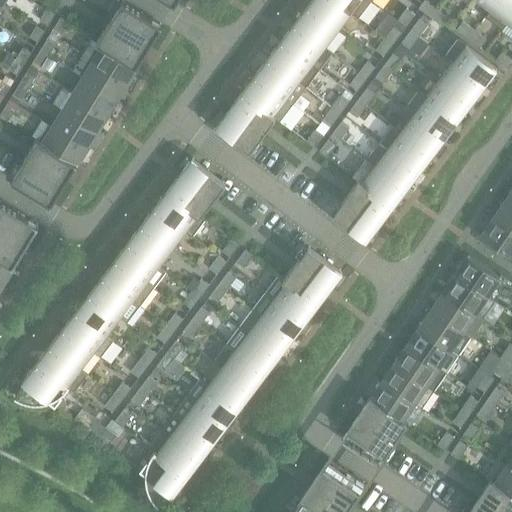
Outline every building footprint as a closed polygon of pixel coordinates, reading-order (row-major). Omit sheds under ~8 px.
[(163,24),(123,0),(121,0),(104,29),(97,41),(137,65),(163,24)] [(351,11),(335,0),(311,0),(307,6),(337,29),(351,11)] [(371,0),(335,0),(351,11),(358,17),(372,0),(371,0)] [(425,0),(424,0),(419,8),(431,17),(437,9),(425,0)] [(480,0),(491,8),(497,0),(480,0)] [(502,30),(508,22),(511,16),(511,0),(497,0),(491,8),(485,16),(502,30)] [(294,23),(324,46),(337,29),(307,6),(294,23)] [(55,14),(47,8),(40,20),(48,25),(55,14)] [(415,14),(407,8),(398,20),(406,26),(415,14)] [(443,26),(449,18),(437,9),(431,17),(443,26)] [(62,33),(69,22),(60,17),(53,28),(62,33)] [(428,24),(420,18),(411,30),(419,36),(428,24)] [(475,30),(463,21),(456,29),(469,38),(475,30)] [(332,52),(324,46),(294,23),(281,40),(319,69),(332,52)] [(45,30),(36,25),(29,36),(38,42),(45,30)] [(402,32),(394,25),(385,37),(393,43),(402,32)] [(411,30),(401,42),(410,48),(419,36),(411,30)] [(480,47),(486,39),(475,30),(469,38),(480,47)] [(376,49),(384,55),(393,43),(385,37),(376,49)] [(93,61),(127,82),(137,65),(97,41),(93,38),(83,54),(93,61)] [(497,67),(458,38),(445,56),(453,62),(483,85),(497,67)] [(55,44),(47,39),(40,50),(49,55),(55,44)] [(306,86),(319,69),(281,40),(268,57),(306,86)] [(31,52),(23,47),(15,59),(24,64),(31,52)] [(42,66),(49,55),(40,50),(33,61),(42,66)] [(508,68),(511,63),(511,58),(502,51),(496,59),(508,68)] [(401,59),(393,53),(384,64),(392,71),(401,59)] [(306,86),(268,57),(255,75),(293,104),(306,86)] [(15,59),(9,69),(18,74),(24,64),(15,59)] [(376,66),(367,60),(358,72),(366,78),(376,66)] [(93,61),(83,77),(117,98),(127,82),(93,61)] [(483,85),(453,62),(440,79),(470,102),(483,85)] [(375,76),(383,83),(392,71),(384,64),(375,76)] [(35,77),(26,72),(20,83),(28,88),(35,77)] [(349,84),(357,90),(366,78),(358,72),(349,84)] [(276,116),(281,120),(293,104),(255,75),(242,92),(275,117),(276,116)] [(83,77),(73,93),(107,114),(117,98),(83,77)] [(470,102),(440,79),(426,97),(457,120),(470,102)] [(11,85),(3,80),(0,83),(0,93),(4,96),(11,85)] [(21,99),(28,88),(20,83),(13,94),(21,99)] [(54,103),(63,109),(97,130),(107,114),(73,93),(64,87),(54,103)] [(375,93),(367,87),(358,99),(366,105),(375,93)] [(426,97),(418,91),(405,108),(413,114),(444,137),(457,120),(426,97)] [(275,117),(242,92),(225,114),(220,110),(213,120),(218,124),(217,125),(250,150),(251,149),(256,153),(264,143),(259,139),(275,117)] [(350,100),(341,94),(332,106),(340,112),(350,100)] [(349,111),(357,117),(366,105),(358,99),(349,111)] [(0,116),(8,121),(15,110),(6,105),(0,114),(0,116)] [(323,118),(331,124),(340,112),(332,106),(323,118)] [(63,109),(53,125),(87,146),(97,130),(63,109)] [(444,137),(413,114),(400,131),(431,154),(444,137)] [(340,140),(349,127),(341,121),(332,134),(340,140)] [(53,125),(43,141),(77,162),(87,146),(53,125)] [(323,135),(315,129),(306,141),(314,147),(323,135)] [(431,154),(400,131),(387,148),(418,171),(431,154)] [(43,141),(37,137),(11,179),(52,204),(77,162),(43,141)] [(327,157),(336,144),(328,138),(319,151),(327,157)] [(366,159),(405,189),(418,171),(387,148),(379,142),(366,159)] [(184,168),(176,179),(167,190),(201,215),(217,194),(222,197),(230,187),(225,183),(226,182),(192,157),(191,158),(187,154),(179,164),(184,168)] [(353,176),(358,180),(391,206),(405,189),(366,159),(353,176)] [(380,231),(375,227),(391,206),(358,180),(342,202),(337,198),(329,208),(334,212),(333,213),(366,239),(367,237),(372,241),(380,231)] [(201,215),(167,190),(154,207),(193,236),(206,219),(201,215)] [(511,227),(511,201),(507,198),(494,216),(511,227)] [(0,256),(14,265),(18,259),(39,224),(0,200),(0,256)] [(193,236),(154,207),(141,224),(171,247),(185,230),(193,236)] [(511,227),(494,216),(481,236),(482,236),(483,236),(511,255),(511,227)] [(128,241),(158,265),(171,247),(141,224),(128,241)] [(239,244),(231,238),(222,250),(230,257),(239,244)] [(128,241),(115,259),(154,288),(167,271),(158,265),(128,241)] [(294,252),(299,256),(283,277),(317,303),(334,282),(338,285),(346,275),(341,272),(342,270),(308,244),(307,245),(302,242),(294,252)] [(244,267),(253,255),(245,249),(236,261),(244,267)] [(470,254),(469,254),(455,273),(487,295),(500,276),(469,255),(470,254)] [(0,281),(2,283),(14,265),(0,256),(0,281)] [(226,262),(218,256),(209,268),(217,274),(226,262)] [(115,259),(102,276),(141,305),(154,288),(115,259)] [(236,277),(228,271),(219,284),(227,290),(236,277)] [(443,291),(475,313),(483,318),(495,300),(487,295),(455,273),(443,291)] [(278,274),(265,291),(304,321),(317,303),(283,277),(278,274)] [(102,276),(89,293),(119,316),(127,323),(141,305),(102,276)] [(209,284),(201,278),(192,290),(200,297),(209,284)] [(210,295),(218,301),(227,290),(219,284),(210,295)] [(183,302),(191,308),(200,297),(192,290),(183,302)] [(304,321),(265,291),(252,308),(291,338),(304,321)] [(475,313),(443,291),(431,309),(463,331),(475,313)] [(106,334),(119,316),(89,293),(76,310),(106,334)] [(210,312),(202,306),(192,318),(200,324),(210,312)] [(291,338),(252,308),(239,326),(278,355),(291,338)] [(463,331),(431,309),(419,327),(458,354),(471,336),(463,331)] [(114,339),(106,334),(76,310),(63,328),(93,351),(94,350),(101,356),(114,339)] [(183,319),(175,312),(166,325),(174,331),(183,319)] [(184,330),(192,336),(200,324),(192,318),(184,330)] [(157,336),(165,342),(174,331),(166,325),(157,336)] [(239,326),(226,343),(265,372),(278,355),(239,326)] [(458,354),(419,327),(407,345),(438,367),(438,366),(446,372),(458,354)] [(80,368),(93,351),(63,328),(50,345),(80,368)] [(184,347),(176,340),(166,353),(174,359),(184,347)] [(213,360),(221,366),(221,367),(252,390),(265,372),(226,343),(213,360)] [(511,357),(511,344),(510,343),(501,357),(509,362),(511,357)] [(88,374),(80,368),(50,345),(37,362),(69,387),(75,391),(88,374)] [(438,367),(407,345),(394,363),(426,384),(438,367)] [(157,353),(149,347),(139,359),(147,366),(157,353)] [(157,364),(166,370),(174,359),(166,353),(157,364)] [(501,357),(492,370),(500,375),(509,362),(501,357)] [(131,371),(139,377),(147,366),(139,359),(131,371)] [(44,402),(47,401),(49,401),(55,405),(63,396),(61,394),(69,387),(37,362),(23,380),(26,383),(15,396),(18,398),(22,400),(26,401),(30,402),(33,403),(38,403),(41,402),(44,402)] [(508,381),(511,374),(511,364),(509,362),(500,375),(508,381)] [(434,390),(426,384),(394,363),(382,381),(414,402),(422,408),(434,390)] [(208,384),(239,407),(252,390),(221,367),(208,383),(208,384)] [(485,392),(494,378),(486,373),(477,386),(485,392)] [(158,381),(150,375),(140,387),(148,393),(158,381)] [(187,395),(192,399),(226,424),(239,407),(208,384),(208,383),(200,377),(187,395)] [(407,422),(403,419),(414,402),(382,381),(371,398),(369,397),(369,398),(387,410),(406,423),(407,422)] [(121,400),(131,388),(123,382),(114,394),(121,400)] [(504,392),(496,386),(487,400),(495,405),(504,392)] [(131,399),(139,405),(148,393),(140,387),(131,399)] [(114,394),(104,405),(112,412),(121,400),(114,394)] [(226,424),(192,399),(187,395),(174,412),(213,441),(226,424)] [(479,401),(470,395),(461,408),(470,414),(479,401)] [(362,408),(380,421),(387,410),(369,398),(362,408)] [(478,413),(486,419),(495,405),(487,400),(478,413)] [(452,422),(461,427),(470,414),(461,408),(452,422)] [(122,427),(132,415),(124,409),(114,421),(122,427)] [(380,421),(399,433),(406,423),(387,410),(380,421)] [(213,441),(174,412),(161,429),(199,459),(213,441)] [(106,426),(95,418),(87,429),(97,437),(106,426)] [(471,441),(480,428),(471,422),(462,435),(471,441)] [(97,437),(108,445),(116,434),(106,426),(97,437)] [(148,447),(154,451),(186,476),(199,459),(161,429),(148,447)] [(437,444),(445,450),(455,436),(446,431),(437,444)] [(450,453),(459,459),(468,445),(460,440),(450,453)] [(154,501),(157,504),(159,506),(160,505),(169,492),(173,494),(186,476),(154,451),(148,461),(147,460),(140,469),(146,474),(146,478),(146,480),(146,482),(147,486),(148,490),(150,494),(152,497),(154,501)] [(490,480),(508,493),(511,495),(511,469),(506,465),(498,460),(486,477),(490,480)] [(502,503),(508,493),(490,480),(483,490),(502,503)] [(327,499),(309,486),(302,496),(320,509),(327,499)] [(511,495),(508,493),(502,503),(511,510),(511,495)] [(301,498),(303,499),(293,511),(324,511),(320,509),(302,496),(301,498)] [(345,511),(346,511),(327,499),(320,509),(324,511),(345,511)]
